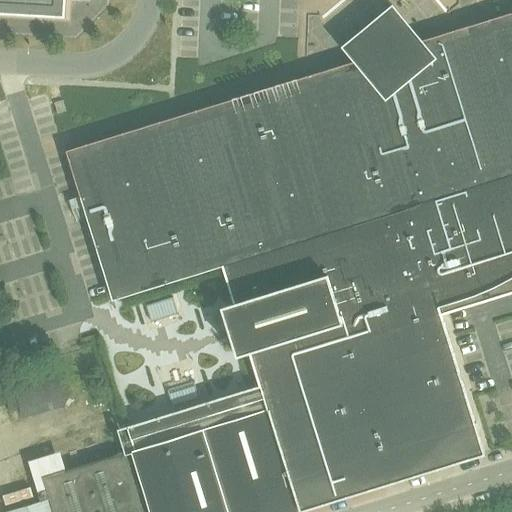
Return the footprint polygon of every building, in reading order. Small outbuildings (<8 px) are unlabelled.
[(347,46),(358,60),(426,39),(398,6),(347,46)] [(178,116),(68,149),(115,299),(225,265),(511,175),(511,12),(426,39),(358,60),(178,116)] [(263,385),(120,429),(128,454),(135,452),(153,511),(299,511),(303,511),(303,510),(484,453),(439,308),(466,299),(474,296),(480,294),(489,290),(494,287),(502,283),(510,279),(511,277),(511,175),(225,265),(237,302),(225,306),(240,354),(252,350),(263,385)] [(11,372),(11,373),(1,375),(10,412),(21,409),(23,417),(68,405),(55,360),(11,372)] [(7,511),(145,511),(127,451),(47,476),(50,486),(39,489),(43,500),(7,511)]
